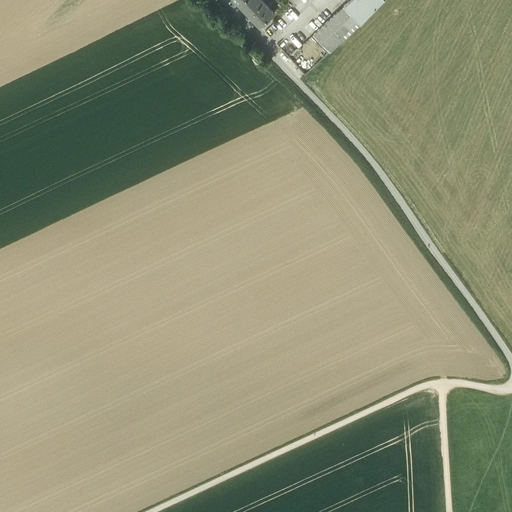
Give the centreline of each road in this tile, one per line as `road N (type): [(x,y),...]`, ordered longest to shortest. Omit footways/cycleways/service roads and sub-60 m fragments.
road 1 (track): [(152,511),(427,384),(511,390)]
road 2 (track): [(448,511),(440,383)]
